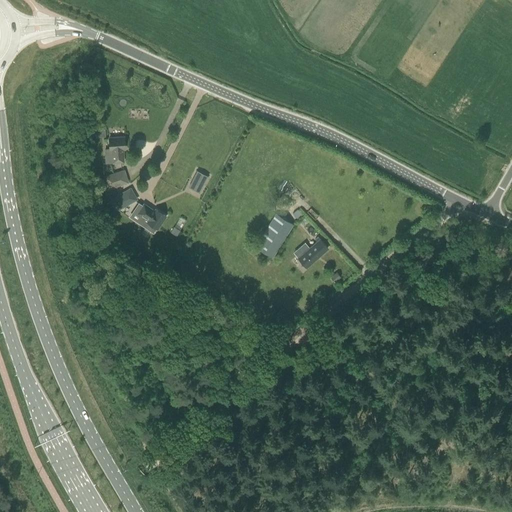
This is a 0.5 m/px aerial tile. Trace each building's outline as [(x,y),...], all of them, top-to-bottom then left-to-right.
[(109,149),(105,149),(105,163),(112,163),(117,162),(123,162),(122,149),(124,149),(123,137),(108,138),(109,148),(109,149)] [(107,189),(127,182),(123,171),(103,178),(107,189)] [(197,171),(191,182),(202,188),(207,177),(197,171)] [(130,189),(111,199),(118,211),(136,200),(130,189)] [(138,213),(137,214),(143,218),(139,224),(153,234),(157,227),(158,227),(159,225),(165,216),(155,210),(154,212),(144,205),(143,206),(138,213)] [(273,258),(294,225),(276,213),(254,247),(273,258)] [(174,227),(180,230),(185,219),(180,216),(174,227)] [(173,227),(170,232),(176,236),(179,231),(173,227)] [(299,258),(298,259),(305,267),(327,248),(318,238),(316,240),(317,241),(310,248),(299,258)]
